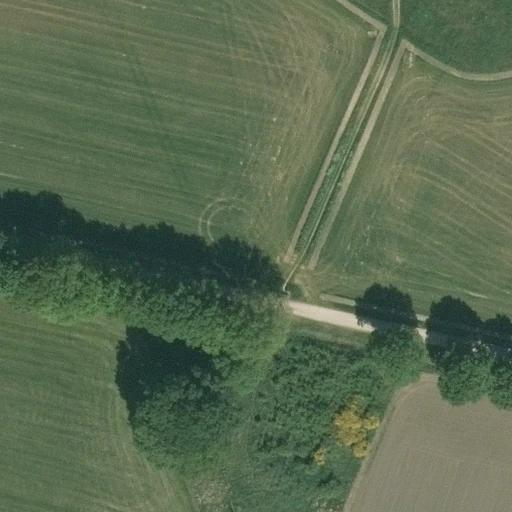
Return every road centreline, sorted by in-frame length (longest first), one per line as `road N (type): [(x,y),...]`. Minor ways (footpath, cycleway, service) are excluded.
road 1 (track): [(0,238),(285,307)]
road 2 (track): [(285,307),(511,354)]
